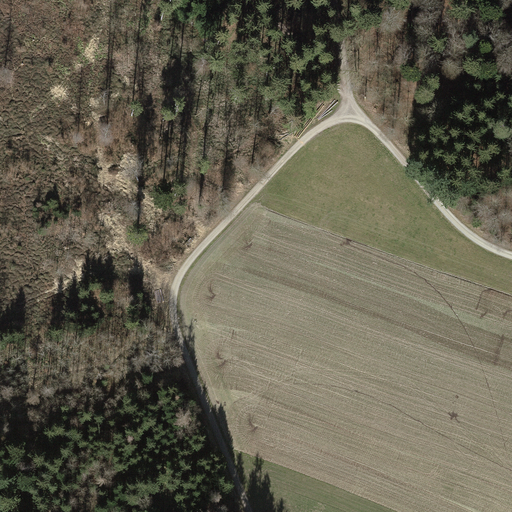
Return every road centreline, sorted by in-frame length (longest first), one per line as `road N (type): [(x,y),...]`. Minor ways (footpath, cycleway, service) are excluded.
road 1 (track): [(351,109),(299,141),(177,279),(173,313),(249,511)]
road 2 (track): [(511,254),(460,227),(351,109)]
road 3 (track): [(351,109),(250,0)]
